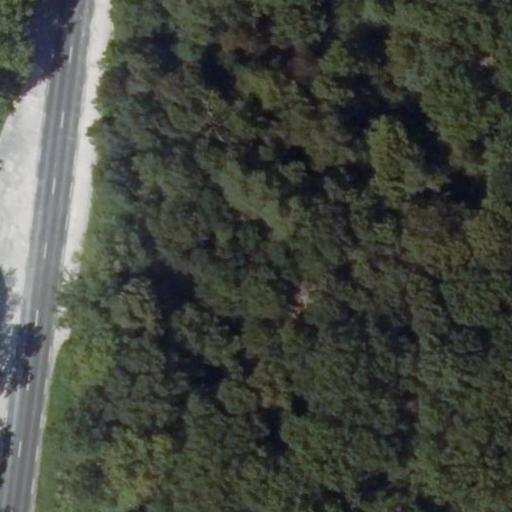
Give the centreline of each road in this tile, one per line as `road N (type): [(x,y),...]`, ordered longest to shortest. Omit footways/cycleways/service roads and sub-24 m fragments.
road 1 (primary): [(76,0),(7,511)]
road 2 (track): [(387,511),(511,408)]
